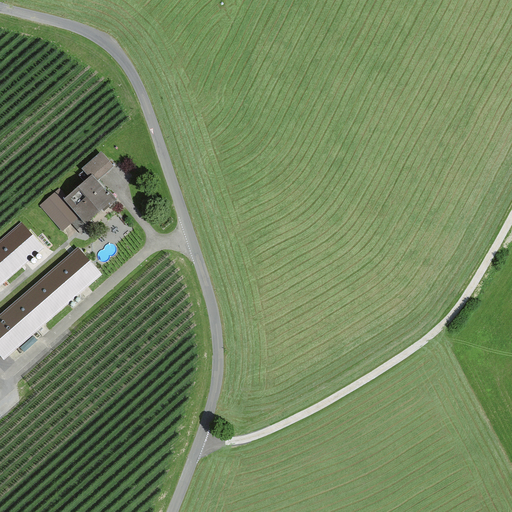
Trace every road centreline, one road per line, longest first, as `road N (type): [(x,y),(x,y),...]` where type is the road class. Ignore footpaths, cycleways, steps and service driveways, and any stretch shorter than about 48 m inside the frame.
road 1 (tertiary): [(200,440),(217,378),(216,320),(144,99),(124,61),(98,37),(0,8)]
road 2 (residential): [(200,440),(278,426),(425,339),(458,307),(511,219)]
